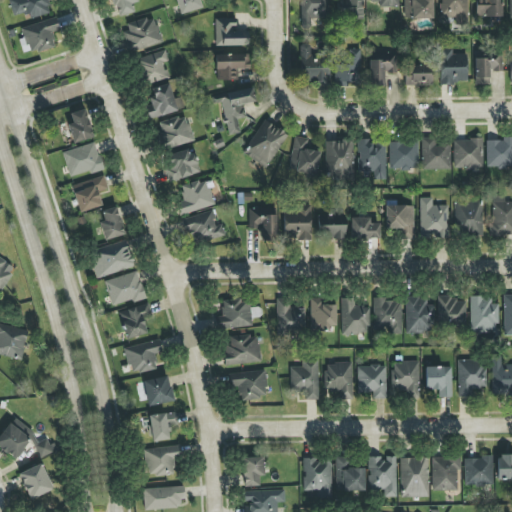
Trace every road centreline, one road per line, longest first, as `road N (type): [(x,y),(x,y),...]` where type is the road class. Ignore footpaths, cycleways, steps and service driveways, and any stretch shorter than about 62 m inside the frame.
road 1 (residential): [(82,0),(195,378),(211,511)]
road 2 (tertiary): [(114,511),(106,403),(0,67)]
road 3 (tertiary): [(0,139),(51,281),(88,511)]
road 4 (residential): [(511,259),(167,270)]
road 5 (residential): [(511,102),(308,101),(285,76),(273,0)]
road 6 (residential): [(204,430),(511,426)]
road 7 (residential): [(97,51),(3,79),(14,111)]
